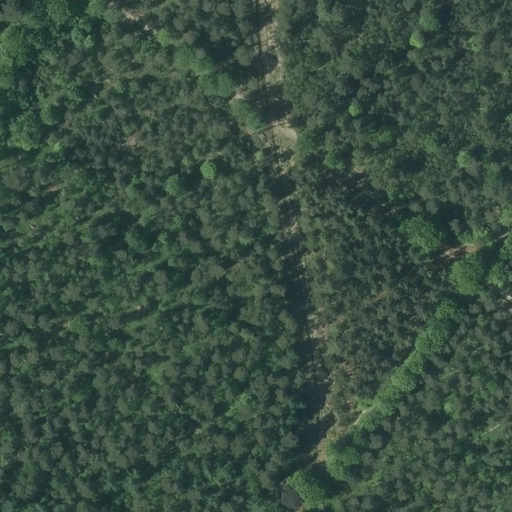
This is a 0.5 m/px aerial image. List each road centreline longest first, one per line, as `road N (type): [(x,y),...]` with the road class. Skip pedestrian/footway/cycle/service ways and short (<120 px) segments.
road 1 (track): [(511,298),(100,0)]
road 2 (track): [(321,465),(321,389),(274,126),(261,0)]
road 3 (track): [(511,222),(287,511)]
